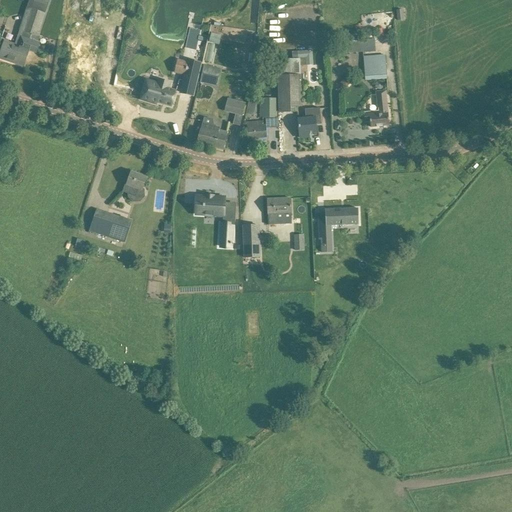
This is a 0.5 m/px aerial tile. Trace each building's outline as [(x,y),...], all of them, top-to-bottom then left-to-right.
[(0,44),(0,53),(0,54),(0,56),(15,61),(15,63),(24,66),(29,50),(36,53),(39,43),(41,37),(38,35),(45,12),(49,0),(34,0),(31,8),(27,7),(19,30),(24,32),(32,34),(29,41),(21,39),(19,47),(4,42),(3,45),(0,44)] [(211,33),(209,42),(219,44),(221,35),(211,33)] [(339,55),(364,52),(375,51),(374,40),(363,41),(338,44),(339,55)] [(312,50),(301,51),(302,65),(314,64),(312,50)] [(366,80),(388,78),(385,56),(364,58),(366,80)] [(301,75),(300,75),(300,59),(278,60),(279,112),(295,112),(294,106),(301,106),(301,96),(301,75)] [(184,81),(181,92),(193,95),(196,84),(200,63),(188,60),(188,63),(185,75),(184,81)] [(216,87),(218,78),(220,69),(204,65),(200,84),(216,87)] [(273,70),(265,70),(264,79),(272,80),(273,70)] [(146,80),(140,99),(157,104),(157,103),(172,107),(177,91),(168,88),(170,83),(159,80),(158,83),(146,80)] [(389,125),(388,115),(386,94),(389,94),(389,90),(376,92),(378,108),(380,108),(380,111),(364,113),(364,122),(370,121),(371,127),(389,125)] [(277,117),(277,98),(260,98),(260,117),(277,117)] [(244,116),(246,103),(228,99),(225,112),(244,116)] [(307,118),(298,119),(300,134),(300,138),(310,137),(309,133),(316,133),(315,123),(315,117),(314,118),(313,110),(307,110),(307,118)] [(220,128),(214,126),(214,119),(204,117),(203,124),(202,123),(200,132),(198,142),(223,148),(227,132),(219,130),(220,128)] [(264,125),(264,121),(258,122),(258,121),(247,122),(248,139),(267,137),(266,125),(264,125)] [(142,191),(143,187),(146,177),(131,172),(127,184),(125,183),(123,192),(135,196),(138,189),(142,191)] [(197,196),(196,214),(223,215),(222,239),(231,239),(232,239),(232,225),(235,225),(235,212),(224,212),(224,202),(225,198),(213,197),(213,196),(206,196),(206,197),(197,196)] [(292,225),(291,208),(291,198),(267,199),(269,226),(292,225)] [(386,214),(386,202),(375,202),(374,214),(386,214)] [(321,240),(322,245),(324,245),(324,247),(326,246),(326,245),(327,245),(327,232),(331,232),(331,225),(359,224),(358,208),(325,210),(325,212),(318,213),(319,240),(321,240)] [(131,221),(96,210),(90,231),(114,239),(116,232),(126,236),(131,221)] [(159,229),(163,233),(167,229),(162,225),(159,229)] [(244,259),(261,258),(260,225),(243,225),(244,259)] [(295,251),(305,250),(304,235),(295,235),(295,251)] [(84,250),(86,240),(76,238),(75,249),(84,250)]
